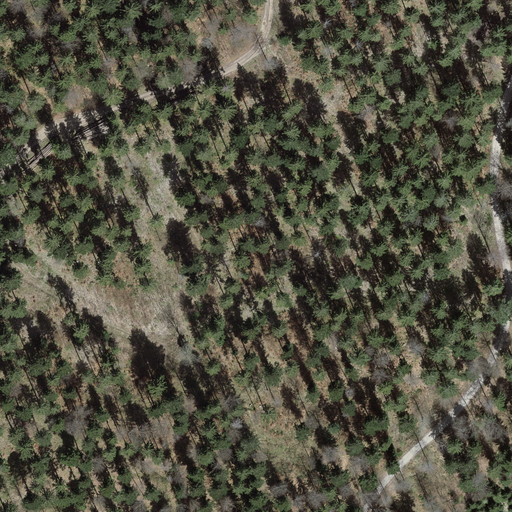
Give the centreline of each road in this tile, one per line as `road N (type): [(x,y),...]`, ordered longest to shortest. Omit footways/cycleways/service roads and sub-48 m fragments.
road 1 (track): [(511,83),(496,157),(510,298),(498,346),(452,417),(363,511)]
road 2 (track): [(0,165),(63,123),(232,68),(264,34),(269,0)]
